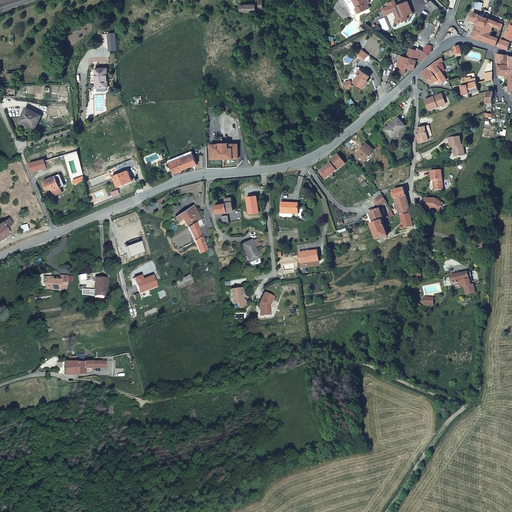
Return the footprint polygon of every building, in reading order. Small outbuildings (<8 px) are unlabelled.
[(264,7),(263,0),(257,0),(257,4),(241,5),(241,11),(258,11),(258,8),(264,7)] [(366,0),(345,0),(353,16),(370,7),(366,0)] [(388,5),(389,4),(392,4),(399,21),(406,18),(405,14),(412,11),(408,0),(397,4),(395,0),(389,0),(387,1),(388,5)] [(392,4),(389,4),(397,22),(399,21),(392,4)] [(473,13),(470,21),(477,23),(485,26),(486,25),(488,18),(473,13)] [(497,22),(488,18),(486,25),(491,27),(498,29),(498,31),(500,32),(503,21),(498,19),(497,22)] [(477,23),(472,37),(480,40),(485,26),(477,23)] [(485,26),(480,40),(496,45),(500,32),(498,31),(496,37),(489,34),(491,27),(486,25),(485,26)] [(507,49),(508,48),(510,43),(504,42),(505,40),(500,37),(498,46),(507,49)] [(462,55),(460,47),(453,48),(457,59),(460,57),(459,55),(462,55)] [(418,51),(410,48),(406,56),(411,58),(414,59),(418,51)] [(370,55),(364,50),(359,56),(365,61),(370,55)] [(394,59),(398,61),(397,64),(399,65),(397,71),(405,73),(407,68),(407,66),(408,64),(411,58),(406,56),(396,53),(394,59)] [(510,70),(511,70),(511,58),(503,56),(502,65),(507,65),(510,65),(510,70)] [(407,66),(413,69),(417,60),(414,59),(411,58),(408,64),(407,66)] [(442,60),(431,65),(429,68),(435,76),(442,72),(439,67),(444,64),(442,60)] [(511,70),(510,70),(507,70),(507,65),(502,65),(498,65),(498,76),(505,78),(505,80),(510,81),(509,97),(511,98),(511,97),(511,70)] [(369,76),(367,75),(356,66),(351,73),(356,77),(353,80),(362,88),(368,81),(366,80),(368,77),(369,76)] [(109,68),(98,68),(98,88),(100,88),(108,88),(110,87),(109,68)] [(439,81),(435,76),(429,68),(423,74),(432,85),(434,85),(439,81)] [(449,81),(442,72),(435,76),(439,81),(444,86),(449,81)] [(483,75),(484,83),(492,82),(492,74),(483,75)] [(470,85),(472,95),(481,93),(479,84),(478,79),(469,81),(468,77),(468,76),(467,76),(467,75),(466,75),(466,76),(462,77),(464,86),(469,85),(470,85)] [(466,96),(472,95),(470,85),(469,85),(464,86),(463,86),(466,96)] [(439,95),(422,102),(426,112),(443,105),(439,95)] [(29,123),(35,126),(41,112),(26,106),(21,116),(30,121),(29,123)] [(383,130),(391,139),(405,127),(397,120),(389,126),(388,125),(383,130)] [(372,131),(368,126),(361,131),(366,136),(372,131)] [(429,126),(417,130),(418,134),(416,135),(419,145),(432,141),(432,138),(433,138),(429,126)] [(460,139),(451,141),(452,149),(454,148),(456,159),(465,157),(463,147),(462,147),(460,139)] [(221,145),(212,144),(211,159),(223,159),(223,157),(227,157),(227,159),(238,159),(238,145),(229,145),(229,144),(221,143),(221,145)] [(356,154),(363,162),(374,151),(366,144),(356,154)] [(192,149),(170,159),(175,172),(198,163),(192,149)] [(319,173),(323,180),(344,166),(338,157),(328,163),(329,165),(319,173)] [(41,159),(34,161),(36,169),(43,167),(41,159)] [(117,185),(132,181),(129,170),(114,175),(117,185)] [(443,191),(442,172),(431,173),(432,182),(433,182),(434,192),(443,191)] [(55,194),(62,191),(60,186),(65,184),(60,173),(44,179),(47,188),(52,186),(55,194)] [(395,200),(396,201),(406,197),(404,189),(393,193),(394,196),(392,196),(393,199),(395,200)] [(379,195),(381,198),(384,197),(390,193),(388,190),(379,195)] [(376,203),(378,207),(387,204),(384,197),(381,198),(372,201),(373,203),(373,204),(376,203)] [(396,201),(400,216),(410,213),(410,210),(406,197),(396,201)] [(226,213),(234,212),(232,199),(224,200),(224,205),(226,213)] [(435,200),(425,200),(425,210),(432,210),(435,210),(439,213),(444,205),(435,200)] [(297,215),(297,206),(288,205),(288,204),(280,203),(279,214),(297,215)] [(187,227),(195,223),(194,221),(199,216),(193,205),(175,216),(179,225),(184,222),(187,227)] [(216,215),(226,213),(224,205),(214,207),(216,215)] [(372,225),(383,221),(382,218),(383,217),(382,213),(380,214),(378,207),(373,209),(374,212),(369,214),(372,225)] [(414,228),(411,215),(401,217),(402,226),(399,227),(400,231),(414,228)] [(12,223),(14,222),(13,220),(10,221),(9,218),(0,224),(0,241),(11,234),(7,228),(13,224),(12,223)] [(204,225),(201,220),(195,223),(198,229),(204,225)] [(371,225),(376,241),(388,237),(383,221),(372,225),(371,225)] [(198,229),(195,223),(187,227),(188,228),(194,241),(200,252),(207,249),(198,229)] [(249,263),(251,267),(260,262),(258,259),(258,258),(253,248),(258,246),(255,240),(250,242),(250,241),(240,246),(249,263)] [(308,254),(299,255),(300,264),(318,262),(317,252),(308,253),(308,254)] [(461,289),(464,288),(471,287),(468,274),(450,278),(451,286),(460,284),(461,289)] [(141,279),(134,282),(139,292),(156,285),(152,275),(141,279)] [(45,284),(45,288),(59,289),(60,286),(66,287),(66,276),(59,276),(59,278),(43,276),(43,284),(45,284)] [(105,277),(94,276),(93,289),(92,294),(104,295),(105,277)] [(464,288),(466,297),(475,295),(474,290),(473,287),(471,287),(464,288)] [(230,290),(232,305),(237,304),(237,308),(245,306),(245,303),(241,299),(240,289),(230,290)] [(273,298),(263,294),(259,304),(260,317),(271,315),(269,306),(273,298)] [(102,365),(101,358),(93,359),(94,361),(90,362),(90,366),(102,365)] [(93,359),(77,360),(78,372),(86,372),(85,366),(90,366),(90,362),(94,361),(93,359)] [(78,372),(77,360),(64,361),(65,373),(68,373),(78,372)]
